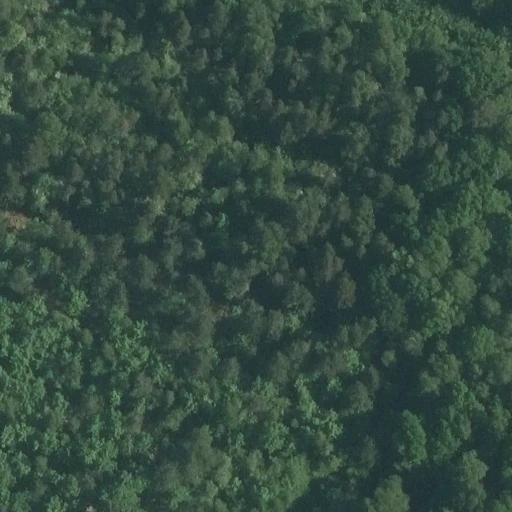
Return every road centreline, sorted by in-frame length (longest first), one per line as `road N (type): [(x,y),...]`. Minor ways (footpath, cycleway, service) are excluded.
road 1 (track): [(511,225),(419,511)]
road 2 (track): [(298,0),(511,85)]
